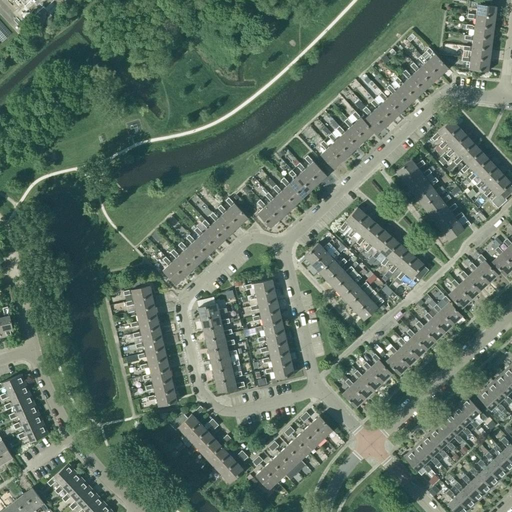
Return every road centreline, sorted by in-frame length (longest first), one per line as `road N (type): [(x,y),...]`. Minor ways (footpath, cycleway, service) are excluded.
road 1 (residential): [(318,390),(231,412),(199,391),(182,304),(247,241),(283,246)]
road 2 (unclassified): [(283,246),(439,97),(502,99)]
road 3 (tertiary): [(370,446),(511,314)]
road 4 (unclassified): [(318,390),(283,246)]
road 5 (unclassified): [(33,350),(0,218)]
